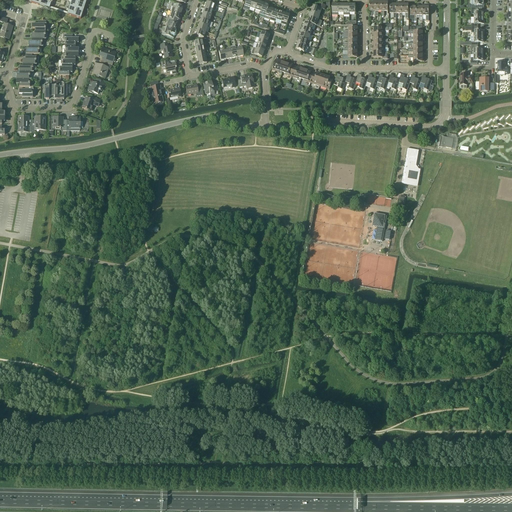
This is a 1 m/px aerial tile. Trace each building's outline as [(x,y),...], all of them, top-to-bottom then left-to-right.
[(72,0),(68,15),(80,19),(82,14),(80,14),(84,0),(72,0)] [(255,10),(258,1),(253,0),(252,0),(249,8),(255,10)] [(471,0),(471,5),(468,5),(468,9),(472,9),(478,9),(478,6),(484,6),(483,0),(471,0)] [(260,12),(263,3),(258,1),(255,10),(260,12)] [(215,12),(217,6),(206,2),(205,8),(213,11),(215,12)] [(183,10),(184,7),(172,3),(171,7),(172,7),(171,12),(180,15),(182,10),(183,10)] [(266,13),(268,8),(269,5),(263,3),(260,12),(259,14),(265,16),(265,13),(266,13)] [(324,10),(326,6),(327,3),(320,4),(318,8),(313,6),(311,12),(320,15),(322,9),(324,10)] [(211,16),(213,11),(205,8),(203,13),(211,16)] [(269,20),(270,18),(273,9),(268,8),(266,13),(265,13),(265,16),(264,18),(269,20)] [(270,18),(269,20),(275,22),(276,20),(278,11),(273,9),(270,18)] [(484,18),(484,12),(478,12),(478,9),(472,9),(471,15),(474,15),(474,18),(484,18)] [(281,21),(284,13),(278,11),(276,20),(281,21)] [(179,19),(180,15),(171,12),(169,16),(168,16),(167,19),(179,23),(180,20),(179,19)] [(318,20),(320,15),(311,12),(310,17),(318,20)] [(209,21),(211,16),(203,13),(201,19),(209,21)] [(286,26),(289,15),(284,13),(281,21),(280,24),(286,26)] [(316,26),(318,20),(310,17),(308,22),(308,23),(314,25),(313,25),(316,26)] [(484,24),(484,18),(474,18),(471,18),(471,24),(471,27),(478,27),(478,26),(483,26),(484,25),(484,24)] [(178,26),(179,23),(167,19),(166,22),(167,22),(166,27),(175,30),(176,25),(178,26)] [(207,27),(209,21),(201,19),(199,24),(207,27)] [(45,28),(45,25),(46,25),(46,21),(38,21),(38,24),(32,24),(32,29),(35,29),(35,32),(46,32),(46,28),(45,28)] [(312,30),(313,25),(314,25),(308,23),(308,22),(305,22),(304,27),(312,30)] [(0,36),(9,40),(12,27),(4,24),(1,35),(0,34),(0,36)] [(205,32),(207,27),(199,24),(197,29),(205,32)] [(173,35),(175,30),(166,27),(164,31),(163,31),(162,34),(173,38),(174,35),(173,35)] [(310,35),(312,30),(304,27),(302,33),(310,35)] [(484,37),(484,31),(478,31),(478,27),(471,27),(471,33),(474,33),(474,36),(484,37)] [(203,38),(205,32),(197,29),(195,35),(203,38)] [(267,41),(269,35),(261,33),(259,38),(267,41)] [(308,41),(310,35),(302,33),(300,38),(308,41)] [(78,43),(78,38),(72,38),(72,35),(64,35),(64,38),(65,38),(65,41),(65,46),(75,46),(75,43),(78,43)] [(470,42),(468,42),(468,46),(471,46),(478,46),(478,43),(484,43),(484,37),(474,36),(471,36),(471,42),(470,42)] [(265,46),(267,41),(259,38),(257,43),(265,46)] [(306,46),(308,41),(300,38),(298,44),(306,46)] [(263,52),(265,46),(257,43),(255,49),(263,52)] [(172,58),(170,47),(168,47),(167,44),(160,45),(161,50),(163,50),(165,59),(172,58)] [(309,47),(306,46),(298,44),(296,49),(307,53),(309,47)] [(483,55),(483,49),(478,49),(478,46),(471,46),(471,52),(471,55),(474,55),(483,55)] [(262,57),(263,52),(255,49),(253,48),(251,54),(262,57)] [(112,65),(116,53),(102,49),(100,53),(99,54),(100,54),(99,56),(103,57),(102,60),(103,60),(102,63),(112,66),(112,65)] [(36,61),(36,57),(32,57),(32,54),(25,54),(25,60),(22,60),(22,65),(33,65),(35,65),(35,61),(36,61)] [(483,61),(483,55),(474,55),(474,58),(471,58),(470,64),(477,64),(477,61),(483,61)] [(282,72),(286,63),(279,60),(279,61),(276,60),(272,70),(279,73),(279,71),(282,72)] [(167,62),(161,63),(162,68),(165,68),(166,73),(172,72),(172,74),(176,74),(176,71),(175,68),(176,68),(175,64),(168,65),(167,62)] [(505,68),(505,62),(497,62),(497,73),(498,73),(498,76),(505,76),(505,75),(508,75),(508,68),(505,68)] [(105,79),(108,68),(111,69),(112,66),(102,63),(101,66),(96,64),(93,75),(105,79)] [(291,77),(295,67),(292,66),(292,65),(286,63),(282,72),(286,74),(285,75),(291,77)] [(301,79),(305,69),(298,67),(298,68),(295,67),(291,77),(297,79),(298,78),(301,79)] [(72,73),(72,68),(61,68),(59,68),(59,71),(58,71),(58,76),(69,76),(69,73),(72,73)] [(310,83),(314,73),(311,72),(311,71),(305,69),(301,79),(304,80),(304,81),(310,83)] [(320,87),(323,76),(317,73),(317,74),(314,73),(310,83),(320,87)] [(346,80),(339,78),(340,75),(337,74),(334,82),(339,84),(338,89),(343,90),(345,83),(345,82),(346,80)] [(473,84),(473,77),(467,76),(467,74),(460,74),(460,86),(460,89),(461,89),(466,89),(466,86),(467,86),(467,83),(473,84)] [(253,83),(252,75),(241,77),(241,80),(238,81),(239,88),(246,86),(247,89),(254,88),(253,83)] [(356,83),(357,80),(356,80),(350,78),(351,76),(348,75),(346,80),(345,82),(345,83),(350,84),(348,89),(353,90),(356,83)] [(367,80),(361,78),(361,76),(358,75),(356,80),(357,80),(356,83),(361,84),(359,89),(364,91),(367,83),(367,80)] [(378,81),(371,78),(372,76),(369,75),(367,80),(367,83),(371,84),(370,89),(375,91),(377,83),(378,81)] [(377,83),(376,87),(381,88),(380,89),(386,91),(388,83),(389,81),(382,78),(383,76),(380,75),(378,81),(377,83)] [(399,83),(400,81),(399,81),(393,78),(394,76),(391,75),(389,81),(388,83),(393,84),(391,89),(396,91),(397,87),(399,83)] [(410,81),(404,79),(404,76),(401,75),(399,81),(400,81),(399,83),(397,87),(402,89),(407,91),(410,83),(409,83),(410,81)] [(421,81),(414,79),(415,76),(412,75),(410,81),(409,83),(410,83),(414,85),(412,89),(418,91),(419,88),(420,83),(421,81)] [(420,83),(419,88),(423,89),(428,91),(428,92),(429,93),(432,91),(433,87),(430,86),(432,81),(425,79),(426,76),(423,75),(421,81),(420,83)] [(329,90),(333,80),(330,79),(330,78),(323,76),(320,87),(329,90)] [(235,87),(234,78),(222,80),(223,88),(232,86),(232,88),(235,87)] [(494,91),(494,84),(488,84),(489,78),(479,78),(479,82),(478,82),(478,86),(479,86),(479,92),(488,92),(488,89),(490,89),(490,91),(494,91)] [(101,91),(103,87),(105,87),(106,83),(96,80),(95,84),(90,82),(88,91),(98,94),(99,91),(101,91)] [(218,95),(217,88),(213,89),(211,81),(203,83),(205,94),(209,93),(210,97),(218,95)] [(163,102),(160,88),(159,88),(158,82),(150,83),(151,89),(150,89),(153,104),(163,102)] [(203,96),(201,87),(197,87),(197,85),(186,88),(187,95),(195,93),(196,97),(203,96)] [(70,93),(70,86),(63,86),(63,87),(59,86),(59,99),(64,99),(64,96),(67,96),(67,93),(70,93)] [(32,93),(32,90),(33,90),(33,87),(29,87),(25,87),(25,90),(19,90),(19,95),(22,95),(22,98),(32,98),(32,93)] [(184,95),(182,89),(179,89),(168,91),(169,98),(178,97),(178,98),(181,97),(181,95),(184,95)] [(98,107),(100,100),(91,97),(90,100),(85,98),(82,108),(87,110),(87,109),(91,111),(93,106),(98,107)] [(31,124),(29,124),(28,123),(28,121),(28,117),(18,117),(18,132),(31,132),(31,124)] [(45,130),(45,118),(38,118),(38,119),(35,119),(35,122),(31,122),(31,124),(31,132),(35,132),(35,130),(45,130)] [(66,132),(66,123),(63,123),(63,119),(61,119),(61,118),(53,118),(53,128),(63,128),(63,132),(66,132)] [(79,127),(79,123),(79,118),(69,118),(69,123),(66,123),(66,132),(79,132),(79,127)] [(451,149),(453,139),(441,137),(439,147),(442,148),(442,147),(451,149)] [(414,169),(412,167),(414,166),(417,150),(407,149),(404,167),(403,167),(403,168),(404,169),(401,183),(416,186),(419,171),(414,170),(414,169)] [(382,242),(387,216),(375,214),(373,226),(378,227),(375,241),(382,242)]
